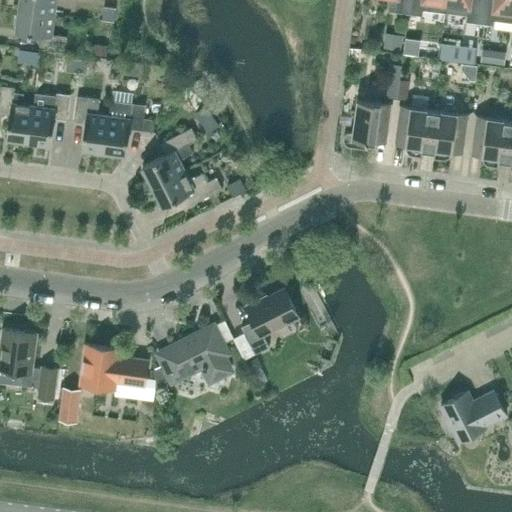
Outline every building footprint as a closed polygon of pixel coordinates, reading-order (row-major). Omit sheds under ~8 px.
[(19,0),(19,8),(55,13),(56,0),(19,0)] [(387,0),(388,10),(408,13),(409,0),(387,0)] [(409,0),(408,13),(422,15),(422,9),(444,12),(446,2),(446,0),(409,0)] [(446,0),(446,2),(444,12),(445,12),(467,14),(466,21),(479,23),(482,0),(446,0)] [(511,10),(511,0),(482,0),(479,23),(493,25),(495,8),(511,10)] [(110,20),(112,8),(104,7),(102,19),(110,20)] [(52,34),(55,13),(19,8),(18,14),(15,16),(14,24),(16,27),(15,30),(41,34),(40,46),(65,49),(67,36),(52,34)] [(76,71),(78,60),(68,58),(66,70),(76,71)] [(78,60),(76,71),(86,73),(87,61),(78,60)] [(476,78),(478,66),(466,65),(464,77),(476,78)] [(14,94),(15,87),(2,85),(0,97),(0,110),(10,112),(7,138),(29,141),(34,104),(23,103),(24,95),(14,94)] [(56,93),(56,95),(35,93),(34,104),(29,141),(51,144),(54,118),(66,119),(69,94),(56,93)] [(98,113),(100,98),(77,95),(74,120),(85,122),(82,148),(86,148),(88,151),(96,152),(99,150),(104,151),(109,115),(98,113)] [(387,143),(392,103),(357,98),(352,131),(348,131),(345,134),(343,138),(344,142),(346,145),(350,146),(366,148),(366,149),(367,149),(369,140),(374,141),(387,143)] [(151,131),(153,119),(143,118),(145,104),(111,100),(109,115),(104,151),(109,151),(112,154),(119,155),(122,153),(126,154),(130,128),(151,131)] [(428,149),(434,109),(399,104),(394,144),(406,145),(406,148),(406,150),(407,151),(409,153),(411,154),(413,155),(420,156),(421,156),(423,148),(428,148),(428,149)] [(463,153),(469,114),(434,109),(428,149),(429,149),(429,148),(434,149),(433,158),(434,158),(435,158),(442,159),(444,158),(446,158),(448,157),(450,155),(451,154),(451,152),(463,153)] [(505,159),(510,119),(475,115),(470,154),(482,156),(482,158),(483,160),(484,162),(486,163),(487,164),(489,165),(497,166),(498,167),(499,158),(504,159),(505,159)] [(152,185),(185,169),(180,159),(193,152),(188,143),(197,139),(191,127),(160,143),(165,154),(142,166),(144,169),(143,173),(146,180),(150,181),(152,185)] [(203,172),(190,179),(185,169),(152,185),(162,205),(185,193),(191,204),(222,188),(216,176),(207,181),(203,172)] [(239,178),(227,184),(233,196),(245,190),(244,188),(241,182),(239,178)] [(262,333),(298,315),(285,288),(247,308),(253,320),(241,326),(255,353),(269,346),(262,333)] [(223,355),(228,353),(213,325),(158,353),(172,381),(202,366),(210,381),(231,370),(223,355)] [(0,381),(25,385),(39,387),(38,396),(37,400),(53,403),(54,398),(58,368),(42,365),(42,368),(33,367),(37,332),(3,328),(0,347),(0,381)] [(119,359),(121,348),(85,343),(80,383),(115,388),(117,376),(130,378),(129,383),(144,385),(148,359),(133,357),(132,361),(119,359)] [(485,425),(506,415),(493,390),(473,401),(468,391),(464,393),(461,392),(454,396),(453,398),(440,405),(447,417),(444,419),(449,429),(452,428),(458,441),(486,427),(485,425)]
